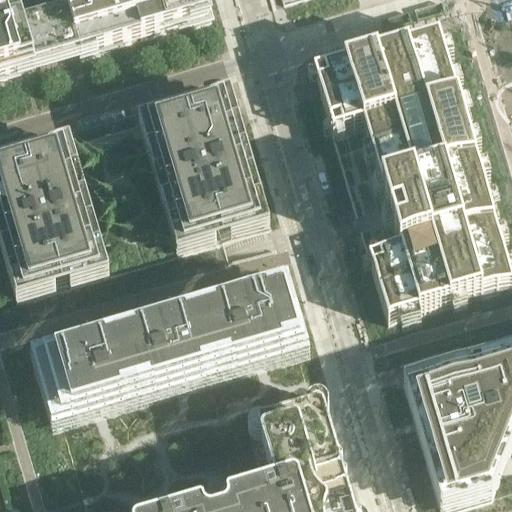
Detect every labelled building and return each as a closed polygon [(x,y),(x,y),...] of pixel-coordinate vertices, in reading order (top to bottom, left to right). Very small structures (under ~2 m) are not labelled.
[(0,0),(0,82),(23,76),(28,74),(34,72),(30,60),(22,30),(17,12),(16,10),(15,7),(13,0),(0,0)] [(17,12),(22,30),(23,30),(14,0),(13,0),(15,7),(16,10),(17,12)] [(62,0),(63,0),(66,13),(68,17),(76,47),(78,53),(94,49),(96,54),(97,54),(109,51),(189,28),(189,27),(190,27),(190,26),(189,22),(204,17),(205,17),(202,7),(202,6),(200,0),(62,0)] [(189,27),(189,28),(189,29),(190,31),(214,24),(207,0),(200,0),(202,6),(202,7),(205,17),(204,17),(189,22),(190,26),(190,27),(189,27)] [(292,0),(297,14),(344,0),(292,0)] [(22,30),(30,60),(31,59),(69,49),(75,47),(76,47),(68,17),(67,18),(61,19),(47,23),(23,30),(22,30)] [(319,93),(330,132),(339,129),(343,140),(364,134),(368,149),(374,147),(376,154),(381,169),(385,186),(390,201),(394,216),(394,217),(399,231),(401,239),(395,240),(400,256),(379,262),(382,273),(372,275),(388,330),(405,325),(418,321),(452,312),(451,308),(464,305),(465,308),(467,307),(466,304),(480,300),(481,303),(511,293),(511,288),(510,283),(506,268),(501,252),(497,237),(492,221),(488,206),(483,190),(479,175),(474,159),(469,144),(465,128),(460,113),(456,97),(451,82),(446,65),(442,50),(439,40),(406,50),(407,53),(394,57),(393,54),(391,54),(392,58),(390,58),(378,62),(377,58),(356,64),(324,74),(316,76),(314,77),(314,79),(316,84),(317,89),(319,93)] [(69,49),(31,59),(30,60),(34,72),(35,76),(36,76),(62,68),(68,66),(80,63),(98,58),(97,54),(96,54),(94,49),(78,53),(76,47),(75,47),(69,49)] [(450,48),(442,50),(446,65),(454,63),(450,48)] [(356,64),(370,60),(368,53),(354,57),(356,64)] [(313,69),(316,76),(324,74),(321,67),(313,69)] [(0,86),(35,76),(34,72),(28,74),(25,75),(23,76),(0,82),(0,86)] [(315,80),(314,79),(307,81),(309,91),(317,89),(316,84),(315,80)] [(459,79),(451,82),(456,97),(463,94),(459,79)] [(226,103),(226,104),(264,232),(183,256),(183,258),(221,247),(270,233),(231,102),(230,99),(225,101),(192,110),(193,113),(226,103)] [(264,232),(226,104),(226,103),(193,113),(185,115),(145,127),(183,256),(264,232)] [(468,110),(460,113),(465,128),(472,126),(468,110)] [(339,129),(330,132),(322,134),(325,143),(333,141),(333,143),(335,142),(337,150),(345,147),(343,140),(339,129)] [(477,141),(469,144),(474,159),(481,157),(477,141)] [(391,227),(395,240),(401,239),(399,231),(394,217),(394,216),(390,201),(385,186),(381,169),(376,154),(374,147),(368,149),(372,163),(373,164),(377,178),(377,180),(381,194),(382,196),(390,225),(391,227)] [(103,279),(65,150),(64,150),(25,162),(0,169),(0,227),(22,303),(103,279)] [(381,169),(376,154),(363,158),(367,173),(381,169)] [(486,173),(479,175),(483,190),(491,188),(486,173)] [(390,201),(385,186),(372,190),(376,204),(390,201)] [(495,204),(488,206),(492,221),(500,219),(495,204)] [(399,231),(394,217),(381,221),(385,235),(399,231)] [(0,249),(17,307),(104,281),(103,279),(22,303),(0,227),(0,249)] [(505,235),(497,237),(501,252),(509,250),(505,235)] [(364,278),(372,275),(382,273),(379,262),(376,254),(369,257),(371,264),(369,265),(370,267),(362,269),(364,278)] [(149,320),(150,324),(30,360),(53,436),(65,433),(96,423),(101,422),(106,420),(141,410),(176,400),(181,398),(187,397),(222,386),(257,376),(262,375),(267,373),(300,363),(310,360),(288,285),(167,320),(167,317),(190,311),(189,308),(188,305),(165,312),(165,311),(148,316),(149,320)] [(451,308),(452,312),(454,319),(467,316),(465,308),(464,305),(451,308)] [(418,321),(405,325),(407,333),(421,329),(418,321)] [(405,393),(412,415),(413,419),(414,424),(416,429),(417,434),(440,511),(463,511),(491,504),(492,501),(500,484),(504,471),(509,460),(511,452),(511,354),(403,386),(405,393)] [(351,511),(349,505),(348,498),(347,497),(347,483),(346,482),(345,481),(344,481),(342,481),(340,471),(341,471),(342,469),(342,467),(335,454),(331,441),(329,432),(329,426),(329,419),(329,413),(328,411),(327,408),(325,406),(323,405),(320,403),(317,403),(314,403),(312,404),(310,406),(307,408),(306,411),(305,414),(306,417),(304,417),(304,415),(303,413),(301,412),(299,411),(297,411),(295,411),(293,412),(291,413),(290,415),(289,417),(289,420),(290,422),(286,423),(276,424),(269,425),(263,425),(260,425),(257,425),(255,426),(252,427),(250,429),(249,431),(248,433),(248,436),(248,439),(249,441),(250,443),(253,446),(256,448),(259,448),(262,448),(262,449),(260,450),(258,451),(256,453),(256,455),(255,457),(256,459),(257,461),(258,463),(260,464),(262,464),(265,464),(266,463),(266,464),(269,474),(270,477),(270,479),(271,482),(270,485),(270,487),(270,488),(270,489),(271,490),(272,491),(274,491),(274,490),(275,494),(259,498),(256,499),(254,500),(246,502),(244,502),(241,502),(239,502),(236,502),(235,501),(234,502),(233,503),(232,504),(232,505),(233,506),(229,507),(228,507),(228,508),(226,508),(224,508),(222,508),(221,508),(217,508),(214,509),(210,510),(207,511),(206,511),(351,511)]
